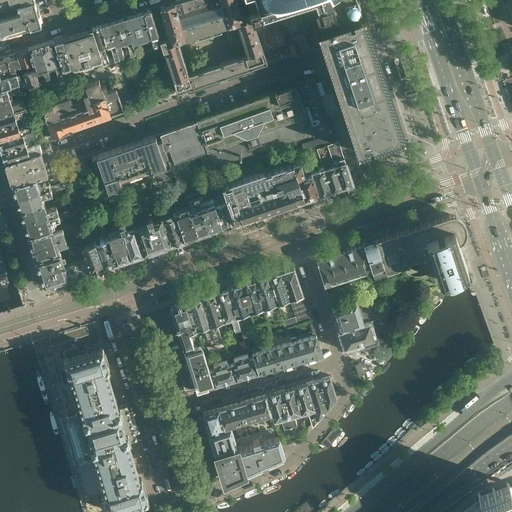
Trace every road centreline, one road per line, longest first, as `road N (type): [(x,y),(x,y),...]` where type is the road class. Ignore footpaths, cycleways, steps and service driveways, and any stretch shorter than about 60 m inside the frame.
road 1 (residential): [(58,149),(127,119),(425,24)]
road 2 (residential): [(340,359),(345,396),(291,458),(184,500)]
road 3 (residential): [(110,309),(166,498),(184,500)]
road 4 (primary): [(511,377),(349,511)]
road 5 (tertiary): [(299,245),(481,184)]
road 6 (residential): [(282,250),(272,228),(119,280)]
road 7 (residential): [(340,359),(162,411)]
road 8 (primary): [(511,401),(373,511)]
road 9 (primary): [(425,24),(481,184)]
road 10 (tertiary): [(129,303),(282,250)]
road 11 (residential): [(0,42),(140,0)]
road 12 (primary): [(493,153),(447,17)]
road 13 (primary): [(401,511),(511,428)]
road 14 (residential): [(0,185),(40,316)]
road 15 (residential): [(299,245),(340,359)]
